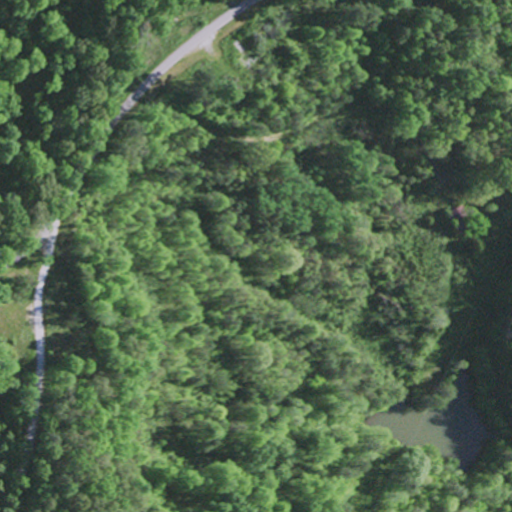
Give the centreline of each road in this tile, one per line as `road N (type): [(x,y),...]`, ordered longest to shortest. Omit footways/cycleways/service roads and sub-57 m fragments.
road 1 (residential): [(254,0),(137,93),(53,215),(0,263)]
road 2 (residential): [(53,215),(38,299),(36,406),(9,511)]
road 3 (track): [(511,70),(461,179),(442,238),(435,307)]
